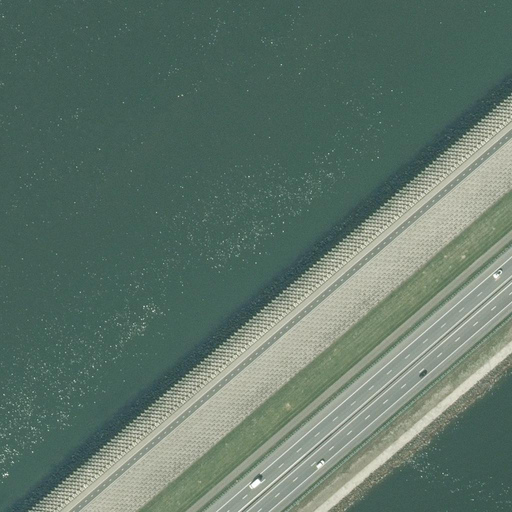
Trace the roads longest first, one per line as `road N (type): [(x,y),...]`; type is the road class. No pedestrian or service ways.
road 1 (motorway): [(511,267),(228,511)]
road 2 (motorway): [(258,511),(511,293)]
